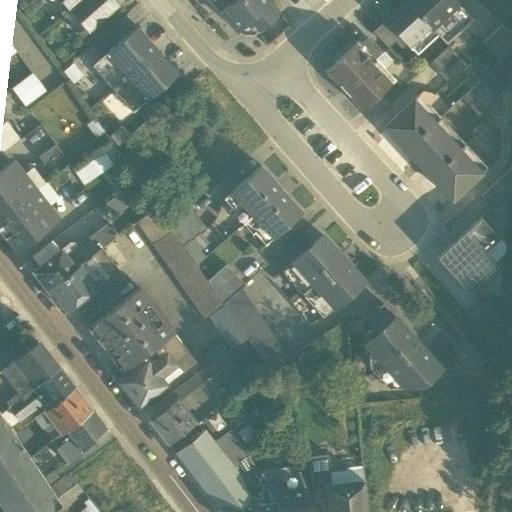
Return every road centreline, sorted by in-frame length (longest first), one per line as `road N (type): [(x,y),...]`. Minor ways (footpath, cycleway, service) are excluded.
road 1 (residential): [(247,96),(378,243),(410,216),(284,67)]
road 2 (residential): [(194,511),(0,265)]
road 3 (unknown): [(41,318),(139,244),(204,339)]
road 4 (residential): [(247,96),(147,0)]
